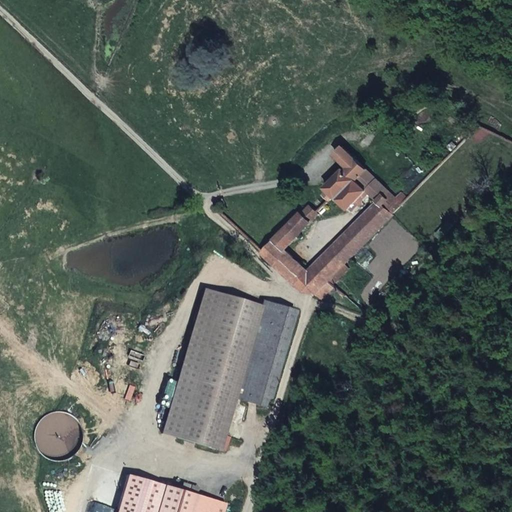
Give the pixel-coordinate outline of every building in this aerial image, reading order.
[(377,179),(357,159),(344,146),(336,154),(349,167),(346,170),(344,168),(326,187),(328,189),(324,194),(330,200),(335,196),(338,199),(357,181),(367,190),(377,179)] [(388,190),(377,179),(367,190),(378,201),(388,190)] [(366,190),(357,181),(338,199),(348,208),(367,190),(366,190)] [(402,204),(388,190),(378,201),(307,271),(295,283),(303,291),(314,294),(326,282),(402,204)] [(408,198),(404,195),(401,195),(400,195),(396,198),(402,204),(408,198)] [(317,213),(310,206),(306,210),(314,216),(317,213)] [(314,216),(306,210),(302,214),(301,213),(262,252),(295,283),(307,271),(284,248),(315,217),(314,216)] [(326,282),(314,294),(320,300),(332,287),(326,282)] [(267,407),(296,311),(264,301),(235,397),(267,407)]
